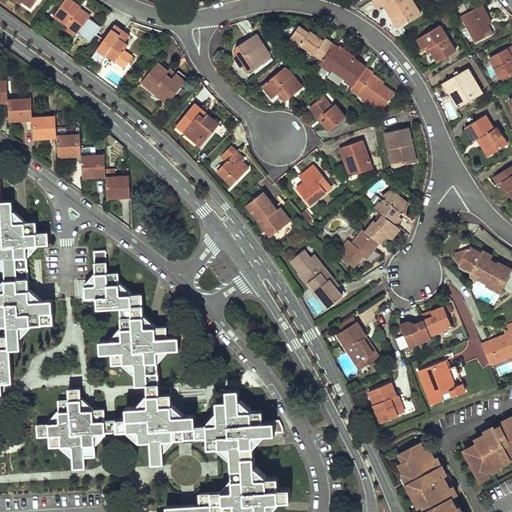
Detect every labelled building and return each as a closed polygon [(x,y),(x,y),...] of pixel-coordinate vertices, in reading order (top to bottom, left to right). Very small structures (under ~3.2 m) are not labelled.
[(15,0),(22,5),(24,2),(33,9),(39,0),(15,0)] [(81,9),(68,0),(66,0),(54,17),(79,36),(90,20),(79,12),(81,9)] [(372,0),(378,9),(386,5),(391,13),(389,14),(394,23),(397,21),(399,26),(419,13),(411,0),(372,0)] [(491,21),(481,2),(460,14),(475,40),(491,31),(486,23),(491,21)] [(455,50),(440,23),(415,37),(421,48),(423,47),(427,54),(431,52),(437,61),(455,50)] [(130,38),(114,27),(91,58),(100,64),(105,57),(106,58),(108,57),(124,69),(132,58),(124,52),(128,47),(125,44),(130,38)] [(299,28),(287,44),(297,52),(299,49),(312,59),(314,56),(322,62),(333,46),(325,40),(323,43),(310,34),(308,36),(299,28)] [(272,57),(257,36),(238,48),(236,58),(242,68),(245,66),(249,73),(272,57)] [(511,48),(510,45),(488,56),(501,79),(511,73),(511,48)] [(333,46),(322,62),(320,65),(329,72),(331,70),(345,80),(344,81),(353,87),(365,70),(353,61),(357,56),(345,47),(341,52),(333,46)] [(169,75),(159,66),(141,85),(161,103),(167,96),(171,101),(187,84),(177,75),(171,82),(166,78),(169,75)] [(481,92),(466,67),(441,83),(456,107),(481,92)] [(262,87),(272,100),(282,92),(288,101),(303,89),(289,72),(284,69),(262,87)] [(365,70),(353,87),(350,91),(373,108),(375,106),(381,111),(393,95),(378,84),(379,82),(372,77),(373,76),(365,70)] [(0,105),(9,105),(9,103),(8,82),(0,82),(0,105)] [(346,119),(336,106),(332,109),(324,98),(310,109),(319,120),(320,119),(330,132),(346,119)] [(10,125),(34,124),(34,121),(33,102),(9,103),(9,105),(10,125)] [(200,146),(218,125),(194,105),(176,126),(200,146)] [(492,127),(483,114),(463,126),(472,141),(474,140),(485,156),(506,143),(495,126),(492,127)] [(59,142),(59,139),(58,120),(34,121),(34,124),(35,143),(59,142)] [(415,163),(408,129),(385,134),(392,168),(415,163)] [(60,162),(84,161),(84,158),(83,138),(59,139),(59,142),(60,162)] [(374,169),(364,141),(341,149),(347,165),(352,163),(356,175),(374,169)] [(240,150),(234,144),(220,158),(225,163),(217,171),(233,188),(251,171),(235,155),(240,150)] [(108,182),(108,179),(107,157),(84,158),(84,161),(85,183),(108,182)] [(511,163),(494,175),(504,192),(508,189),(511,195),(511,163)] [(297,190),(310,207),(333,189),(317,169),(301,181),(303,185),(297,190)] [(0,262),(6,267),(7,280),(0,287),(0,324),(9,325),(10,336),(0,336),(0,393),(1,394),(1,382),(12,381),(11,348),(22,347),(21,334),(31,324),(53,322),(52,300),(41,300),(29,288),(28,254),(36,244),(49,243),(48,233),(38,232),(37,222),(26,222),(14,211),(14,201),(3,201),(1,179),(0,178),(0,262)] [(132,201),(130,178),(108,179),(108,182),(109,202),(132,201)] [(382,214),(397,227),(403,220),(397,215),(402,210),(406,214),(409,206),(391,190),(383,195),(388,199),(383,205),(381,203),(376,210),(382,214)] [(277,210),(264,192),(248,205),(271,235),(290,221),(280,208),(277,210)] [(382,214),(367,232),(380,243),(384,246),(390,239),(391,240),(400,230),(397,227),(382,214)] [(367,232),(365,230),(353,244),(350,241),(338,255),(354,268),(363,256),(366,259),(380,243),(367,232)] [(482,250),(481,253),(468,246),(466,249),(454,254),(458,265),(479,275),(477,279),(486,283),(485,285),(501,293),(511,269),(511,268),(491,258),(492,255),(482,250)] [(310,258),(304,251),(291,262),(300,272),(299,273),(314,292),(312,294),(317,300),(319,298),(328,308),(345,294),(313,255),(310,258)] [(106,252),(95,252),(96,274),(86,286),(87,297),(98,297),(98,307),(121,307),(122,327),(110,341),(101,341),(101,352),(112,352),(113,363),(124,362),(136,372),(137,384),(159,383),(158,359),(168,348),(179,348),(178,337),(168,337),(166,326),(155,327),(144,317),(142,294),(130,295),(119,285),(118,273),(107,273),(106,252)] [(435,316),(424,320),(431,338),(454,328),(445,307),(433,311),(435,316)] [(379,357),(352,317),(333,330),(360,370),(379,357)] [(431,338),(424,320),(413,325),(406,322),(400,324),(409,346),(431,338)] [(511,322),(505,326),(508,332),(480,344),(489,364),(511,354),(511,322)] [(452,369),(448,359),(420,371),(431,399),(464,385),(457,367),(452,369)] [(379,422),(404,412),(392,383),(370,392),(375,406),(373,406),(379,422)] [(106,432),(105,410),(94,410),(82,397),(81,388),(70,389),(71,400),(59,401),(60,423),(38,425),(39,435),(50,435),(51,446),(60,446),(74,456),(75,467),(86,467),(86,456),(96,454),(95,433),(106,432)] [(258,511),(268,511),(279,500),(290,499),(289,488),(279,488),(278,477),(269,478),(254,464),(253,447),(266,433),(275,432),(274,421),(264,422),(262,411),(251,411),(240,403),(239,390),(227,390),(228,401),(217,402),(217,413),(207,426),(208,447),(219,446),(232,458),(234,491),(200,493),(200,504),(167,507),(167,511),(258,511)] [(172,405),(171,394),(160,394),(149,395),(139,407),(128,408),(128,419),(117,420),(118,431),(125,430),(141,441),(151,440),(153,462),(164,461),(163,439),(196,437),(196,426),(194,415),(184,416),(172,405)] [(511,417),(511,415),(502,420),(504,423),(494,429),(492,425),(484,430),(486,433),(475,439),(477,443),(464,450),(480,480),(488,476),(486,472),(491,470),(493,473),(501,469),(499,465),(511,458),(511,417)] [(425,451),(421,442),(399,454),(403,462),(398,465),(404,476),(401,478),(410,495),(413,494),(416,498),(413,500),(417,509),(420,507),(422,511),(462,511),(460,506),(457,507),(451,497),(457,494),(453,486),(450,488),(439,467),(442,466),(438,458),(435,459),(429,449),(425,451)]
